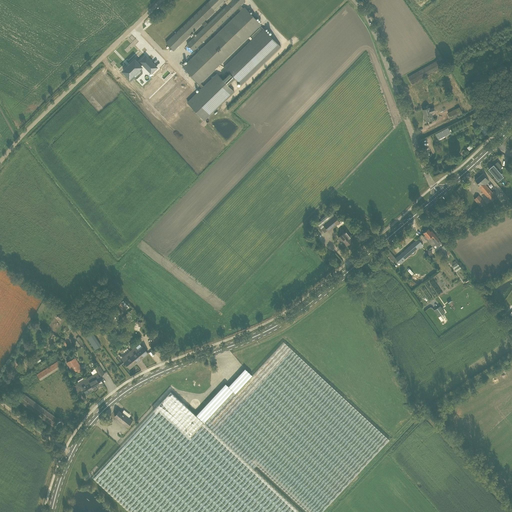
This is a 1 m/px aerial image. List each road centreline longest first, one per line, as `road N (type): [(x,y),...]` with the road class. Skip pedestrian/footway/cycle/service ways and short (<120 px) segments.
road 1 (secondary): [(52,511),(70,454),(116,397),(304,308),(440,193)]
road 2 (unclassified): [(0,162),(161,0)]
road 3 (tertiary): [(440,193),(355,0)]
